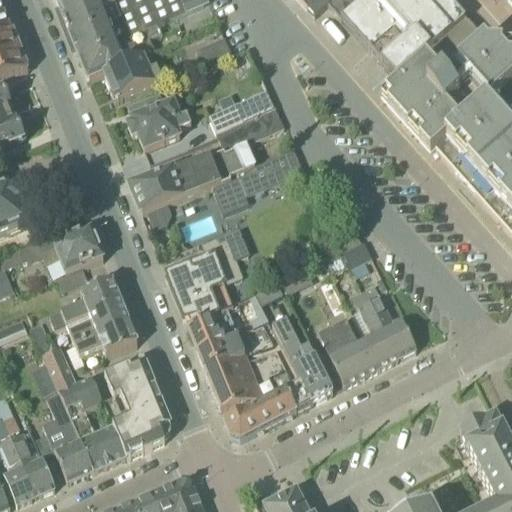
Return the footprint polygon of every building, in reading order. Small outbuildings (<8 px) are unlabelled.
[(98,0),(53,0),(60,15),(78,7),(79,9),(98,0)] [(98,0),(79,9),(78,7),(60,15),(70,42),(161,0),(98,0)] [(161,0),(70,42),(81,68),(121,50),(123,47),(157,31),(204,11),(199,0),(161,0)] [(294,0),(307,13),(321,0),(325,0),(294,0)] [(325,0),(321,0),(307,13),(315,23),(328,11),(368,56),(382,72),(383,72),(396,87),(396,86),(399,89),(381,105),(414,142),(431,160),(436,156),(511,241),(511,63),(509,63),(506,60),(502,56),(503,51),(488,50),(443,0),(325,0)] [(0,44),(13,39),(12,36),(10,37),(4,27),(2,23),(0,13),(0,12),(2,12),(0,6),(0,44)] [(161,41),(157,31),(123,47),(121,50),(81,68),(90,89),(105,82),(105,81),(150,60),(154,58),(149,46),(161,41)] [(0,88),(28,77),(27,75),(23,76),(18,64),(17,65),(11,50),(15,49),(12,42),(14,41),(13,39),(0,44),(0,88)] [(204,75),(206,74),(215,70),(233,62),(225,44),(196,57),(204,75)] [(162,87),(150,60),(105,81),(105,82),(106,85),(105,86),(116,109),(162,87)] [(2,97),(0,97),(0,126),(13,121),(8,110),(9,109),(10,108),(11,107),(11,106),(11,105),(12,104),(11,103),(11,102),(11,100),(10,99),(9,98),(8,97),(6,96),(4,96),(2,97)] [(138,141),(145,157),(180,143),(178,138),(191,133),(182,111),(175,113),(173,109),(164,112),(161,102),(134,112),(138,123),(132,125),(133,129),(128,131),(133,144),(138,141)] [(208,123),(215,140),(257,123),(251,110),(238,115),(236,111),(208,123)] [(247,151),(284,135),(275,115),(257,123),(215,140),(223,159),(213,163),(213,161),(134,193),(131,194),(132,196),(135,194),(144,219),(167,211),(168,212),(212,194),(211,192),(237,181),(257,173),(247,151)] [(0,155),(23,146),(24,146),(25,145),(26,144),(26,143),(26,142),(27,140),(27,139),(26,137),(26,136),(25,135),(24,134),(23,134),(22,133),(20,133),(19,133),(18,133),(13,121),(0,126),(0,155)] [(237,181),(246,204),(289,187),(288,185),(304,178),(294,156),(257,173),(237,181)] [(0,198),(0,241),(8,239),(8,240),(22,235),(21,233),(25,231),(18,214),(24,212),(17,195),(12,197),(11,194),(0,198)] [(142,220),(149,239),(167,232),(172,222),(168,212),(167,211),(144,219),(142,220)] [(355,237),(335,247),(342,260),(343,260),(361,251),(355,237)] [(83,275),(103,266),(92,238),(41,258),(47,273),(60,267),(66,281),(83,275)] [(224,293),(228,291),(244,286),(238,267),(249,263),(239,239),(203,253),(208,266),(167,283),(184,326),(191,323),(194,331),(227,315),(228,317),(233,315),(224,293)] [(372,265),(364,249),(361,251),(343,260),(349,272),(351,276),(372,265)] [(175,261),(188,256),(184,253),(183,250),(172,254),(175,261)] [(31,265),(27,254),(0,264),(0,265),(3,272),(5,276),(31,265)] [(343,260),(342,260),(324,269),(330,282),(349,272),(343,260)] [(0,287),(8,284),(5,276),(3,272),(0,273),(0,287)] [(65,298),(88,288),(83,275),(66,281),(59,284),(65,298)] [(294,298),(288,286),(281,289),(287,302),(294,298)] [(51,323),(56,336),(67,331),(121,310),(112,289),(81,301),(84,309),(51,323)] [(277,292),(270,295),(274,303),(281,299),(277,292)] [(398,367),(417,358),(402,328),(394,332),(374,292),(363,298),(398,367)] [(270,295),(263,299),(267,307),(274,303),(270,295)] [(363,298),(356,301),(351,304),(360,320),(351,324),(363,348),(378,377),(398,367),(363,298)] [(260,310),(267,307),(263,299),(256,302),(260,310)] [(129,330),(121,310),(67,331),(70,339),(75,352),(129,330)] [(311,411),(333,400),(293,323),(288,313),(267,322),(272,334),(300,389),(311,411)] [(187,334),(203,374),(244,357),(228,317),(227,315),(194,331),(187,334)] [(27,336),(22,326),(10,331),(15,341),(27,336)] [(35,345),(47,340),(43,329),(31,334),(35,345)] [(106,364),(138,352),(129,330),(75,352),(80,365),(103,356),(106,364)] [(378,377),(363,348),(357,351),(347,330),(319,344),(344,394),(378,377)] [(76,393),(70,377),(60,356),(43,363),(59,401),(76,393)] [(203,374),(219,413),(221,419),(262,403),(244,357),(203,374)] [(171,433),(170,433),(161,408),(155,410),(151,399),(156,397),(146,372),(132,378),(130,374),(105,385),(114,406),(103,410),(113,433),(127,465),(165,448),(162,441),(163,436),(171,433)] [(92,386),(76,393),(59,401),(66,417),(81,411),(84,418),(103,410),(92,386)] [(274,402),(224,427),(231,444),(240,447),(285,424),(311,411),(300,389),(274,402)] [(59,401),(56,402),(48,406),(56,425),(43,431),(47,441),(34,447),(42,466),(55,461),(68,491),(94,480),(79,447),(80,447),(66,417),(59,401)] [(13,422),(2,427),(8,442),(20,437),(13,422)] [(2,427),(1,425),(0,425),(0,445),(8,442),(2,427)] [(302,511),(296,499),(269,511),(511,511),(511,461),(494,427),(484,432),(484,431),(461,443),(495,511),(302,511)] [(79,447),(94,480),(127,465),(113,433),(80,447),(79,447)] [(11,447),(36,505),(55,496),(42,466),(34,447),(30,439),(11,447)] [(4,483),(16,511),(20,511),(36,505),(11,447),(0,452),(0,455),(11,480),(4,483)] [(200,511),(193,492),(193,491),(183,487),(183,488),(151,502),(154,511),(200,511)] [(8,511),(0,493),(0,511),(8,511)] [(154,511),(151,502),(133,510),(133,511),(154,511)]
